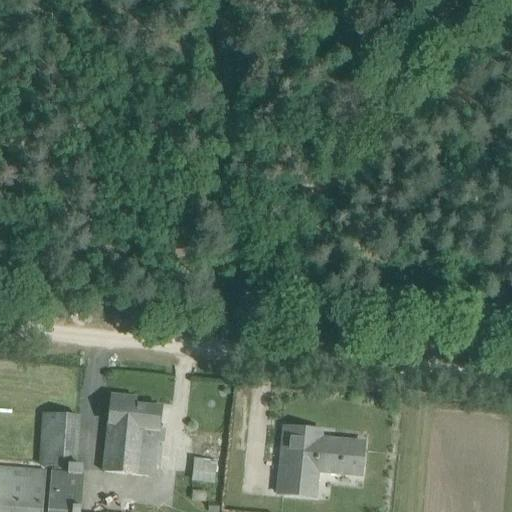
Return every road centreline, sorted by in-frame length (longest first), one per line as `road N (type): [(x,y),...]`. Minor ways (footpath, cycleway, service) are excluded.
road 1 (track): [(221,349),(511,378)]
road 2 (track): [(0,321),(221,349)]
